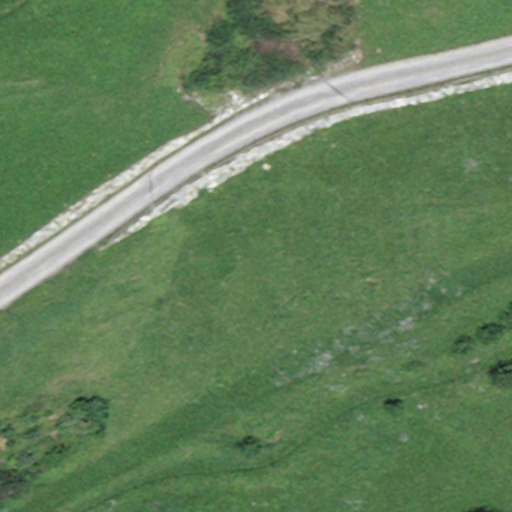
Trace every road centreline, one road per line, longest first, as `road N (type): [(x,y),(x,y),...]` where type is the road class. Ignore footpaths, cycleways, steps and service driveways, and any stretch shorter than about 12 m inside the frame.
road 1 (residential): [(0,293),(244,130),(340,90),(511,50)]
road 2 (track): [(24,511),(511,258)]
